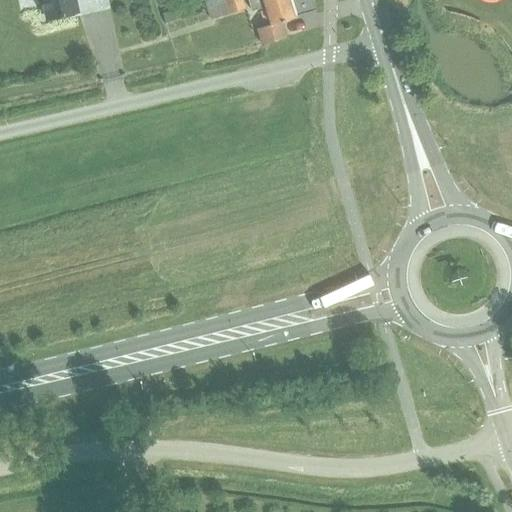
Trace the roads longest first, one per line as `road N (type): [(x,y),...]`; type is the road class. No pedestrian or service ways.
road 1 (unclassified): [(0,472),(116,449),(352,469),(509,441)]
road 2 (primary): [(398,292),(0,387)]
road 3 (track): [(0,137),(327,57)]
road 4 (secondary): [(440,217),(384,43)]
